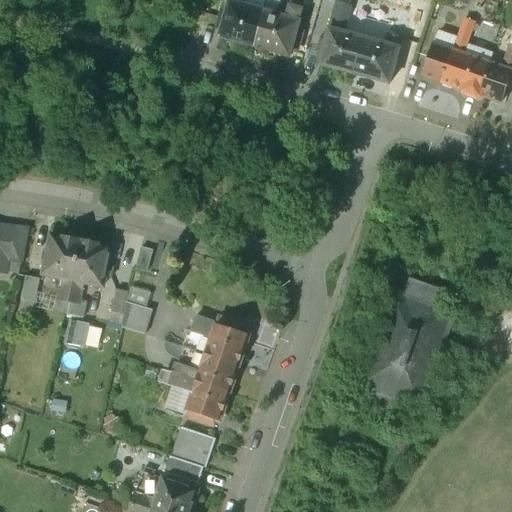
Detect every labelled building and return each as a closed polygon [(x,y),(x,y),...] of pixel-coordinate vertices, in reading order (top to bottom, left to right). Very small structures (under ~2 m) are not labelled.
[(303,0),(291,0),(286,18),(298,21),(303,0)] [(230,2),(229,2),(226,12),(222,27),(219,37),(254,46),(264,12),(230,2)] [(220,10),(216,25),(222,27),(226,12),(220,10)] [(286,18),(264,12),(254,46),(289,56),(292,46),(296,31),(299,21),(298,21),(286,18)] [(473,23),(463,19),(460,29),(470,32),(473,23)] [(344,23),(332,20),(330,30),(341,33),(344,23)] [(330,30),(329,29),(326,39),(320,38),(316,52),(322,54),(319,64),(354,74),(363,39),(341,33),(330,30)] [(460,29),(452,51),(463,54),(470,32),(460,29)] [(302,32),(296,31),(292,46),(298,47),(302,32)] [(400,39),(388,35),(385,45),(397,48),(400,39)] [(385,45),(363,39),(354,74),(388,83),(391,73),(397,75),(401,60),(395,59),(398,49),(397,48),(385,45)] [(434,44),(423,76),(441,83),(452,51),(434,44)] [(511,69),(511,46),(509,45),(501,68),(511,71),(511,69)] [(493,55),(474,49),(471,57),(489,64),(490,64),(493,55)] [(463,54),(452,51),(441,83),(462,90),(462,91),(463,94),(477,99),(480,97),(480,96),(478,95),(489,64),(471,57),(463,54)] [(490,64),(489,64),(478,95),(480,96),(501,103),(508,83),(511,71),(501,68),(490,64)] [(14,229),(0,227),(0,251),(10,254),(14,229)] [(26,231),(14,229),(10,254),(9,257),(21,260),(26,231)] [(82,242),(51,235),(43,275),(63,279),(73,281),(82,242)] [(111,248),(82,242),(73,281),(84,283),(103,287),(105,276),(111,277),(113,268),(107,267),(111,248)] [(153,251),(141,248),(135,269),(147,272),(153,251)] [(10,254),(0,251),(0,271),(6,272),(9,257),(10,254)] [(389,287),(360,383),(374,387),(368,409),(403,419),(409,397),(432,404),(448,345),(459,310),(441,304),(446,287),(410,277),(405,292),(389,287)] [(39,281),(25,278),(21,302),(34,305),(39,281)] [(63,279),(59,300),(69,303),(73,281),(63,279)] [(69,303),(79,305),(84,283),(73,281),(69,303)] [(129,289),(128,292),(124,315),(121,328),(144,335),(149,311),(144,309),(147,293),(129,289)] [(124,315),(128,292),(115,290),(111,312),(124,315)] [(79,305),(69,303),(66,318),(76,320),(79,305)] [(217,324),(196,317),(191,332),(212,339),(217,324)] [(238,323),(220,317),(217,324),(212,339),(206,356),(238,367),(240,361),(242,362),(245,352),(243,351),(246,342),(242,334),(236,332),(238,323)] [(183,338),(181,345),(167,341),(164,352),(180,356),(185,338),(183,338)] [(206,358),(182,350),(178,364),(201,372),(206,358)] [(238,367),(206,356),(206,358),(201,372),(197,383),(229,394),(231,385),(234,386),(237,377),(235,376),(238,367)] [(201,372),(178,364),(174,375),(197,383),(201,372)] [(174,375),(165,372),(162,382),(194,393),(197,383),(174,375)] [(229,394),(197,383),(194,393),(186,417),(212,426),(215,419),(219,421),(222,412),(225,412),(228,403),(226,402),(229,394)] [(216,439),(182,428),(172,457),(203,468),(206,468),(216,439)] [(172,457),(170,457),(165,473),(198,484),(203,468),(172,457)] [(188,511),(196,491),(163,479),(156,501),(152,511),(154,511),(188,511)] [(156,501),(136,494),(132,504),(152,511),(156,501)]
